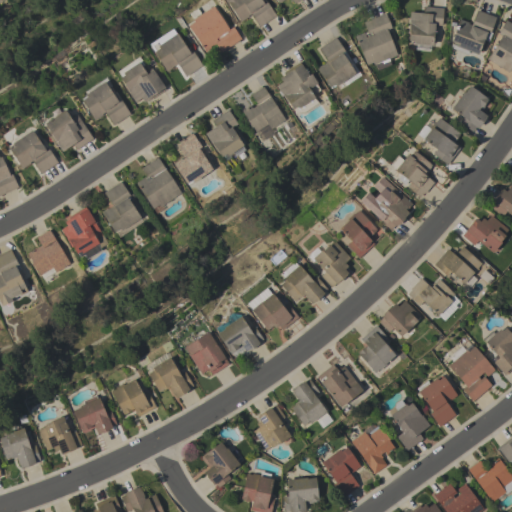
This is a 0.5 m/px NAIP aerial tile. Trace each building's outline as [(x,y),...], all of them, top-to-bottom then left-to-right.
[(260,0),(263,3),(265,2),(275,15),(258,27),(249,14),(247,15),(247,16),(239,22),(224,0),(260,0)] [(212,5),(228,29),(232,26),(240,39),(220,52),(214,42),(217,40),(215,37),(209,42),(212,46),(203,51),(187,26),(193,21),(188,13),(196,8),(200,14),(212,5)] [(440,25),(433,24),(431,45),(430,45),(430,52),(412,50),(413,44),(408,43),(408,41),(407,40),(408,32),(407,32),(409,12),(422,13),(422,6),(442,8),(440,25)] [(495,17),(488,33),(486,32),(477,54),(468,51),(467,54),(450,47),(451,43),(450,43),(451,41),(450,41),(459,19),(470,24),(476,10),(495,17)] [(387,58),(390,64),(375,70),(372,62),(365,65),(354,36),(363,32),(365,37),(372,34),(371,31),(366,33),(362,22),(384,13),(390,28),(386,29),(396,55),(387,58)] [(511,72),(509,70),(508,72),(486,59),(500,35),(496,33),(504,20),(511,24),(511,72)] [(189,53),(192,51),(201,65),(185,76),(176,63),(170,67),(171,68),(166,71),(153,52),(158,48),(156,45),(176,32),(189,53)] [(360,74),(344,85),(342,82),(335,86),(335,85),(330,88),(329,87),(328,87),(315,68),(321,64),(321,65),(326,61),(318,48),(334,37),(344,51),(360,74)] [(137,62),(149,78),(155,74),(165,89),(148,100),(147,98),(143,102),(140,97),(133,102),(122,85),(123,84),(119,77),(123,75),(121,72),(137,62)] [(307,75),(310,73),(316,83),(315,83),(319,89),(311,94),(314,97),(312,98),(314,102),(302,110),(300,106),(297,108),(296,106),(292,109),(287,102),(286,102),(275,85),(281,82),(278,78),(300,63),(307,75)] [(117,102),(120,100),(129,114),(113,125),(104,111),(101,113),(101,114),(93,120),(80,100),(81,100),(80,98),(85,95),(84,94),(103,81),(117,102)] [(488,100),(482,108),(480,106),(477,109),(485,115),(484,117),(485,117),(478,127),(477,127),(476,128),(475,127),(471,131),(459,122),(462,118),(450,108),(462,92),(463,92),(468,85),(488,100)] [(245,120),(246,119),(241,111),(249,105),(251,108),(256,104),(249,94),(262,86),(284,119),(282,120),(285,124),(272,132),(270,129),(257,138),(254,133),(245,120)] [(75,149),(72,144),(61,151),(49,133),(50,133),(43,123),(64,109),(69,118),(75,113),(92,138),(75,149)] [(241,146),(244,150),(241,152),(245,156),(240,160),(236,155),(234,156),(231,152),(226,156),(225,154),(220,157),(216,150),(215,150),(204,133),(214,126),(210,120),(227,109),(237,124),(231,128),(242,145),(241,146)] [(458,132),(457,133),(458,134),(454,141),(453,140),(451,142),(458,148),(446,164),(432,154),(435,149),(422,139),(430,128),(428,127),(433,122),(434,122),(437,117),(458,132)] [(45,150),(48,148),(57,162),(40,173),(31,160),(28,162),(29,163),(21,168),(8,149),(10,148),(9,146),(12,144),(11,143),(31,130),(45,150)] [(210,170),(213,175),(202,182),(202,181),(195,185),(192,180),(187,184),(186,182),(185,183),(172,164),(180,158),(181,160),(184,158),(175,144),(191,133),(201,147),(198,149),(212,168),(210,170)] [(407,180),(404,184),(396,178),(399,174),(394,170),(395,169),(390,165),(397,156),(402,160),(407,154),(409,155),(413,150),(430,164),(429,166),(430,166),(423,174),(433,182),(423,193),(422,193),(419,197),(406,187),(410,182),(407,180)] [(0,156),(1,156),(9,174),(11,174),(17,187),(0,194),(0,156)] [(180,192),(160,206),(158,204),(152,208),(135,182),(143,177),(146,181),(152,177),(150,175),(146,178),(140,168),(156,157),(180,192)] [(139,218),(141,221),(118,237),(114,231),(113,231),(100,212),(106,208),(107,209),(111,206),(103,192),(120,181),(128,194),(131,192),(134,198),(129,201),(131,205),(133,203),(136,206),(133,208),(139,217),(139,218)] [(511,216),(505,211),(501,216),(489,206),(493,202),(491,201),(495,197),(494,196),(499,189),(500,190),(501,188),(505,191),(507,188),(506,188),(510,183),(510,184),(511,181),(511,216)] [(411,204),(406,208),(405,208),(404,209),(407,212),(402,217),(403,218),(397,224),(394,226),(393,225),(389,230),(378,219),(382,215),(374,207),(389,191),(390,191),(393,188),(411,204)] [(100,247),(101,249),(85,259),(83,254),(79,256),(77,253),(76,254),(71,246),(70,247),(60,229),(66,226),(63,222),(69,218),(67,216),(84,206),(106,243),(100,247)] [(375,230),(367,237),(373,244),(357,258),(346,245),(349,241),(338,228),(347,220),(346,219),(352,213),(351,213),(355,209),(356,210),(357,210),(375,230)] [(506,229),(503,234),(504,235),(499,241),(500,242),(491,253),(476,240),(473,245),(461,235),(466,229),(465,229),(473,219),(474,219),(475,218),(479,221),(481,218),(485,221),(489,215),(506,229)] [(42,279),(36,269),(35,270),(30,262),(31,262),(26,253),(35,247),(37,251),(42,248),(35,237),(48,229),(69,263),(55,272),(54,271),(42,279)] [(348,258),(343,262),(346,266),(343,269),(346,273),(335,283),(334,283),(330,287),(319,276),(324,272),(311,258),(321,248),(322,249),(328,244),(329,245),(333,241),(348,258)] [(470,275),(475,280),(468,287),(463,282),(462,283),(450,271),(445,276),(433,264),(447,249),(451,253),(454,249),(456,251),(461,246),(480,263),(476,267),(477,268),(471,275),(470,275)] [(16,262),(17,262),(20,269),(17,271),(25,287),(4,298),(3,296),(0,297),(0,253),(9,249),(16,262)] [(310,303),(308,301),(307,301),(302,295),(298,298),(297,297),(293,301),(279,284),(284,280),(282,278),(283,277),(279,272),(292,260),(310,280),(315,276),(326,288),(322,292),(322,293),(310,303)] [(457,301),(453,305),(455,308),(442,321),(421,301),(418,305),(406,293),(410,289),(409,289),(419,278),(429,287),(437,279),(453,294),(451,295),(457,301)] [(280,330),(276,325),(274,327),(272,325),(266,330),(250,310),(255,306),(254,305),(260,300),(258,297),(268,290),(281,307),(286,303),(297,317),(280,330)] [(418,316),(414,319),(416,321),(399,336),(391,328),(387,332),(376,321),(381,317),(380,316),(382,314),(381,313),(388,306),(389,307),(394,303),(397,306),(403,300),(418,316)] [(216,333),(217,332),(214,327),(219,324),(220,325),(225,321),(227,315),(231,313),(239,314),(239,316),(248,329),(252,326),(261,339),(257,341),(258,343),(256,344),(256,345),(246,351),(244,352),(241,346),(229,354),(216,333)] [(386,338),(382,341),(394,355),(384,364),(384,365),(379,370),(378,369),(374,372),(356,353),(363,346),(363,347),(365,345),(359,339),(374,325),(386,338)] [(500,331),(504,327),(509,333),(510,333),(511,335),(511,367),(504,375),(502,373),(492,362),(497,357),(484,342),(498,329),(500,331)] [(183,347),(206,331),(228,363),(211,375),(209,371),(208,372),(206,369),(200,373),(183,347)] [(451,362),(447,357),(460,346),(464,351),(465,350),(467,351),(473,346),(475,349),(477,347),(487,358),(485,360),(493,370),(486,376),(482,372),(477,377),(479,379),(482,376),(490,385),(471,401),(461,389),(465,386),(447,365),(451,362)] [(144,368),(149,365),(148,362),(163,352),(167,358),(168,357),(179,374),(183,371),(192,385),(187,388),(188,389),(184,391),(185,392),(178,396),(177,395),(174,398),(167,387),(163,390),(162,389),(158,391),(147,373),(144,368)] [(319,382),(320,381),(316,376),(331,364),(335,369),(338,367),(339,368),(342,365),(361,390),(339,407),(319,382)] [(436,379),(440,376),(441,377),(442,376),(456,394),(449,400),(449,399),(445,402),(454,414),(438,426),(428,413),(431,411),(416,391),(417,391),(416,388),(426,380),(428,383),(435,377),(436,379)] [(326,414),(330,420),(321,428),(315,421),(304,429),(289,407),(293,404),(293,403),(297,400),(291,393),(292,392),(290,390),(292,388),(292,387),(299,382),(300,383),(302,380),(303,382),(308,378),(317,392),(313,395),(326,414)] [(155,407),(136,416),(132,409),(122,414),(110,391),(115,388),(114,387),(121,384),(122,385),(133,379),(141,393),(146,391),(155,407)] [(104,411),(109,409),(115,424),(110,426),(111,428),(97,434),(93,427),(90,429),(83,433),(82,432),(81,432),(80,430),(79,430),(71,410),(79,407),(78,405),(98,397),(104,411)] [(401,402),(403,404),(404,403),(406,406),(410,402),(415,409),(416,408),(428,425),(417,433),(421,438),(405,450),(395,436),(401,432),(389,415),(390,414),(388,411),(401,402)] [(277,444),(276,443),(270,447),(269,446),(264,449),(251,431),(257,427),(255,424),(259,421),(256,416),(257,415),(267,408),(268,408),(275,404),(283,416),(278,420),(289,436),(277,444)] [(69,432),(74,430),(80,444),(75,446),(75,447),(73,448),(73,449),(61,454),(60,454),(58,449),(53,451),(52,447),(45,450),(37,429),(42,427),(42,425),(49,422),(48,421),(62,415),(69,432)] [(370,426),(372,428),(375,426),(377,428),(378,427),(382,432),(383,432),(388,439),(388,440),(393,448),(385,454),(383,451),(379,454),(381,457),(380,458),(385,465),(373,473),(349,441),(363,431),(370,426)] [(29,446),(33,444),(39,460),(34,461),(35,463),(19,468),(15,456),(10,458),(9,457),(5,459),(0,445),(0,437),(3,436),(3,434),(22,427),(29,446)] [(511,463),(509,460),(506,462),(497,449),(498,449),(496,447),(511,435),(511,436),(511,463)] [(238,465),(226,474),(229,478),(217,488),(214,483),(212,485),(202,472),(211,465),(210,464),(209,464),(208,463),(207,463),(205,464),(200,458),(201,458),(200,456),(219,441),(224,448),(226,447),(238,465)] [(343,446),(345,448),(345,447),(359,466),(349,473),(358,486),(341,497),(332,485),(335,483),(320,462),(343,446)] [(478,460),(485,470),(490,466),(488,463),(496,457),(502,465),(503,465),(509,473),(508,473),(511,479),(511,488),(504,494),(503,492),(490,502),(466,469),(478,460)] [(259,511),(249,510),(251,501),(249,500),(249,501),(240,499),(241,499),(240,498),(245,473),(251,475),(251,473),(259,475),(260,472),(270,474),(269,478),(271,479),(267,496),(273,497),(269,511),(259,511)] [(305,477),(305,478),(314,477),(317,499),(313,500),(314,502),(304,504),(304,511),(303,511),(296,511),(288,511),(283,511),(281,496),(287,496),(285,480),(305,477)] [(444,511),(432,495),(448,483),(455,492),(450,495),(452,498),(459,493),(455,489),(463,483),(482,508),(476,511),(444,511)] [(132,511),(131,509),(126,511),(119,496),(124,494),(123,492),(138,486),(139,489),(140,489),(143,496),(142,497),(143,499),(154,494),(161,511),(132,511)] [(120,511),(117,511),(92,511),(96,509),(94,504),(113,495),(120,511)] [(438,511),(406,511),(417,505),(419,507),(423,503),(426,507),(432,503),(438,511)]
